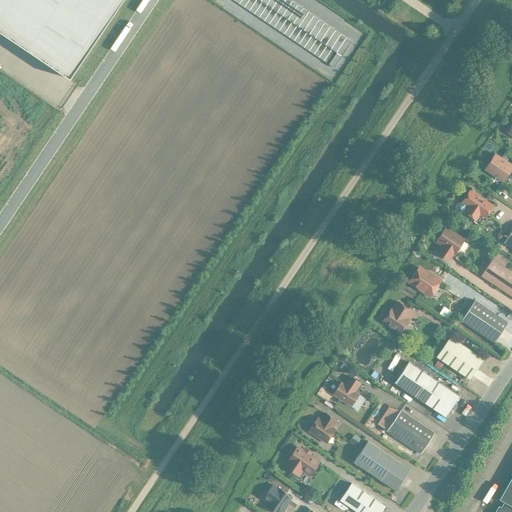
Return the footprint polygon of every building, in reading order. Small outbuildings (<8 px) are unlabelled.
[(0,0),(0,32),(66,77),(69,79),(78,65),(122,0),(0,0)] [(248,0),(243,7),(248,11),(255,0),(248,0)] [(257,0),(255,0),(248,11),(253,14),(261,2),(260,2),(257,0)] [(268,0),(265,5),(266,6),(271,9),(276,0),(268,0)] [(276,0),(271,9),(276,13),(284,0),(276,0)] [(289,0),(284,0),(276,13),(281,16),(291,1),(289,0)] [(291,1),(281,16),(286,19),(287,20),(297,5),(291,1)] [(261,2),(253,14),(258,17),(266,6),(265,5),(261,2)] [(297,5),(287,20),(291,23),(292,23),(302,8),(297,5)] [(176,6),(152,40),(185,62),(208,28),(176,6)] [(266,6),(258,17),(263,21),(271,9),(266,6)] [(302,8),(292,23),(296,26),(298,27),(308,12),(302,8)] [(271,9),(263,21),(268,24),(276,13),(271,9)] [(308,12),(298,27),(301,29),(303,31),(313,16),(308,12)] [(276,13),(268,24),(273,28),(281,16),(276,13)] [(281,16),(273,28),(278,31),(286,19),(281,16)] [(313,16),(303,31),(304,32),(306,33),(308,34),(318,19),(313,16)] [(286,19),(278,31),(283,34),(291,23),(287,20),(286,19)] [(318,19),(308,34),(311,36),(314,38),(324,23),(318,19)] [(291,23),(283,34),(288,38),(296,26),(292,23),(291,23)] [(324,23),(314,38),(316,39),(319,42),(329,27),(324,23)] [(296,26),(288,38),(293,41),(301,29),(298,27),(296,26)] [(329,27),(319,42),(321,43),(325,45),(335,30),(329,27)] [(208,28),(185,62),(217,84),(241,50),(208,28)] [(301,29),(293,41),(298,44),(306,33),(304,32),(303,31),(301,29)] [(335,30),(325,45),(326,46),(330,49),(340,34),(335,30)] [(306,33),(298,44),(303,48),(311,36),(308,34),(306,33)] [(340,34),(330,49),(331,49),(335,52),(345,37),(340,34)] [(311,36),(303,48),(308,51),(316,39),(314,38),(311,36)] [(345,37),(335,52),(336,53),(341,56),(351,41),(345,37)] [(316,39),(308,51),(313,54),(321,43),(319,42),(316,39)] [(321,43),(313,54),(318,58),(326,46),(325,45),(321,43)] [(326,46),(318,58),(323,61),(331,49),(330,49),(326,46)] [(331,49),(323,61),(328,64),(336,53),(335,52),(331,49)] [(241,50),(217,84),(234,95),(250,106),(273,72),(257,61),(241,50)] [(336,53),(328,64),(333,68),(341,56),(336,53)] [(144,59),(133,75),(166,98),(178,81),(144,59)] [(273,72),(250,106),(283,128),(306,94),(273,72)] [(133,75),(122,92),(155,115),(166,98),(133,75)] [(166,98),(155,115),(167,123),(179,106),(190,89),(178,81),(166,98)] [(190,89),(179,106),(191,115),(202,98),(190,89)] [(202,98),(191,115),(208,126),(219,109),(202,98)] [(0,140),(19,154),(38,126),(0,100),(0,140)] [(179,106),(167,123),(180,131),(191,115),(179,106)] [(219,109),(208,126),(218,132),(229,116),(219,109)] [(191,115),(180,131),(196,142),(208,126),(191,115)] [(229,116),(218,132),(228,139),(239,122),(229,116)] [(239,122),(228,139),(236,145),(247,128),(239,122)] [(208,126),(196,142),(206,149),(218,132),(208,126)] [(247,128),(236,145),(244,150),(256,134),(247,128)] [(218,132),(206,149),(216,156),(228,139),(218,132)] [(256,134),(244,150),(257,159),(268,142),(256,134)] [(228,139),(216,156),(225,161),(236,145),(228,139)] [(0,140),(0,180),(1,181),(19,154),(0,140)] [(236,145),(225,161),(233,167),(244,150),(236,145)] [(244,150),(233,167),(246,176),(257,159),(244,150)] [(480,173),(480,174),(481,174),(503,189),(505,190),(511,179),(511,177),(511,176),(511,166),(494,154),(484,169),(481,174),(480,173)] [(457,203),(454,207),(455,210),(458,213),(463,212),(463,211),(464,212),(475,219),(479,213),(485,217),(492,206),(470,190),(462,202),(462,203),(461,203),(457,203)] [(446,228),(445,227),(436,241),(436,242),(437,241),(442,244),(437,252),(448,260),(453,253),(454,254),(464,240),(463,239),(462,240),(445,229),(446,228)] [(511,229),(503,242),(511,248),(511,229)] [(511,272),(492,259),(480,275),(511,296),(511,272)] [(408,282),(429,296),(440,280),(431,274),(430,275),(418,267),(408,282)] [(474,300),(461,320),(494,342),(507,323),(474,300)] [(411,311),(397,302),(393,309),(391,308),(382,321),(383,321),(399,332),(399,333),(408,319),(408,320),(405,318),(410,311),(411,311)] [(436,357),(469,379),(483,359),(449,336),(436,357)] [(408,362),(394,383),(445,416),(458,396),(408,362)] [(331,368),(336,373),(341,369),(336,364),(331,368)] [(360,383),(350,376),(344,385),(341,382),(333,394),(350,406),(358,394),(353,391),(354,388),(355,389),(356,388),(360,383)] [(386,430),(420,453),(434,433),(400,410),(386,430)] [(321,420),(317,417),(308,431),(326,443),(335,429),(332,427),(336,421),(325,413),(321,420)] [(395,490),(409,469),(367,441),(353,462),(395,490)] [(285,466),(298,475),(298,474),(297,473),(301,468),(309,474),(318,461),(297,447),(288,460),(289,460),(285,466)] [(511,511),(511,478),(500,499),(505,502),(502,507),(499,506),(495,511),(511,511)] [(380,511),(384,506),(351,483),(339,500),(356,511),(380,511)] [(262,499),(267,502),(265,505),(274,511),(284,511),(284,510),(285,508),(284,507),(291,497),(277,487),(277,488),(272,484),(262,499)]
